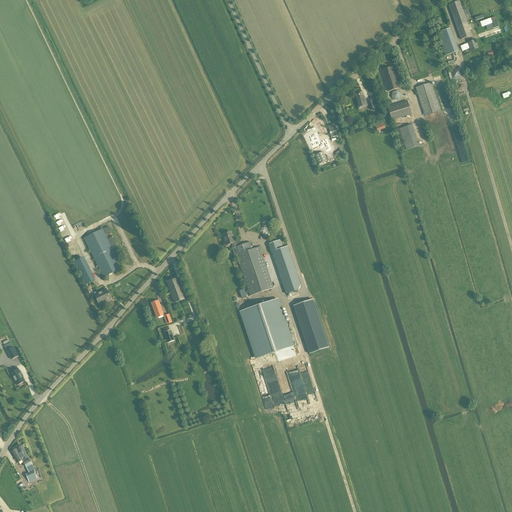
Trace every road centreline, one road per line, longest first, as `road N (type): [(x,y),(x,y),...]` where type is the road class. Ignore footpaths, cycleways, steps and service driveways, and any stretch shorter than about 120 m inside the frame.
road 1 (unclassified): [(0,458),(39,400),(290,135)]
road 2 (track): [(282,295),(355,511)]
road 3 (track): [(511,248),(460,50)]
road 4 (unclassified): [(290,135),(438,0)]
road 5 (unclassified): [(290,135),(229,0)]
road 6 (unknown): [(259,163),(301,288)]
